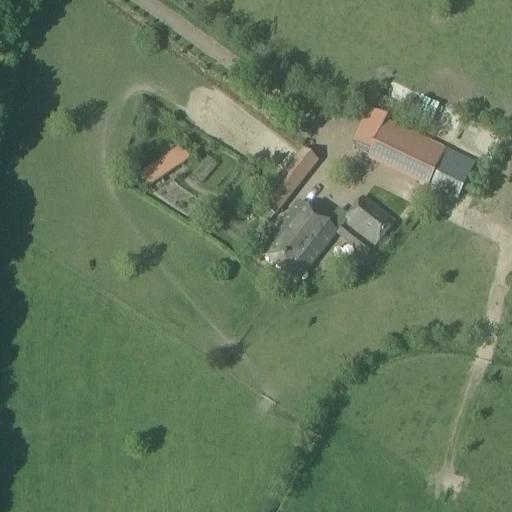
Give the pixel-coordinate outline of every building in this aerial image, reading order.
[(385,124),(368,159),(367,163),(426,192),(444,152),(385,124)] [(268,144),(258,160),(278,173),(288,157),(268,144)] [(138,179),(146,191),(190,161),(180,148),(171,155),(170,154),(149,170),(150,171),(138,179)] [(293,163),(308,175),(316,164),(300,152),(293,163)] [(273,187),(290,199),(308,175),(293,163),(292,162),(273,187)] [(443,198),(456,205),(465,188),(452,181),(443,198)] [(290,199),(273,187),(259,205),(275,219),(290,199)] [(348,219),(342,226),(374,251),(394,225),(362,201),(348,219)] [(326,228),(297,206),(257,257),(295,286),(342,226),(348,219),(339,212),(326,228)]
